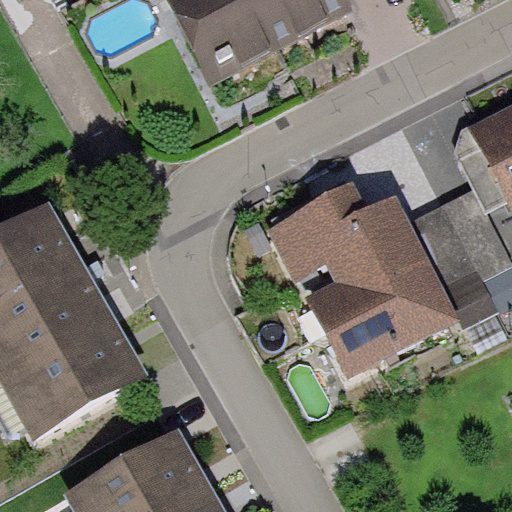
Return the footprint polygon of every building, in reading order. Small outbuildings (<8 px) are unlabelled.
[(165,0),(211,87),(354,13),(346,0),(165,0)] [(511,108),(473,128),(511,206),(511,108)] [(409,226),(395,200),(371,212),(356,185),(267,232),(295,286),(298,284),(350,383),(460,325),(409,226)] [(511,266),(474,192),(409,226),(460,325),(464,332),(496,316),(489,302),(511,290),(511,266)] [(50,205),(0,232),(0,311),(83,265),(50,205)] [(83,265),(0,311),(0,385),(115,321),(83,265)] [(115,321),(0,385),(34,444),(148,379),(115,321)] [(186,511),(216,495),(180,432),(65,498),(72,511),(186,511)] [(225,511),(216,495),(186,511),(225,511)]
